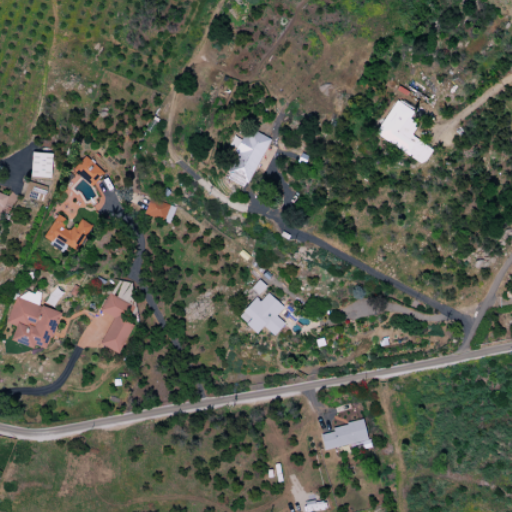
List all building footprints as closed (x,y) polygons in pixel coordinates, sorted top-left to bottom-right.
[(397,99),(375,133),(409,155),(419,140),(412,135),(424,117),(397,99)] [(247,137),(244,135),(235,152),(237,154),(225,178),(246,189),(271,141),(250,130),(247,137)] [(30,177),(50,179),(51,154),(31,153),(30,177)] [(86,156),(73,170),(92,187),(105,173),(86,156)] [(0,213),(1,214),(8,197),(0,193),(0,213)] [(143,214),(168,224),(175,208),(150,198),(143,214)] [(58,215),(43,238),(62,251),(67,244),(76,251),(92,227),(82,220),(76,228),(74,227),(71,231),(65,227),(66,225),(62,223),(65,220),(58,215)] [(268,292),(260,301),(255,296),(242,312),(252,320),(249,325),(259,334),(265,326),(276,336),(284,326),(288,329),(294,322),(279,309),(284,304),(268,292)] [(110,294),(131,306),(124,319),(136,326),(120,355),(100,344),(114,318),(101,310),(110,294)] [(16,298),(7,323),(17,327),(12,341),(34,349),(35,346),(47,351),(61,314),(16,298)] [(322,435),(325,450),(368,440),(363,420),(347,423),(348,426),(334,429),(334,432),(322,435)]
